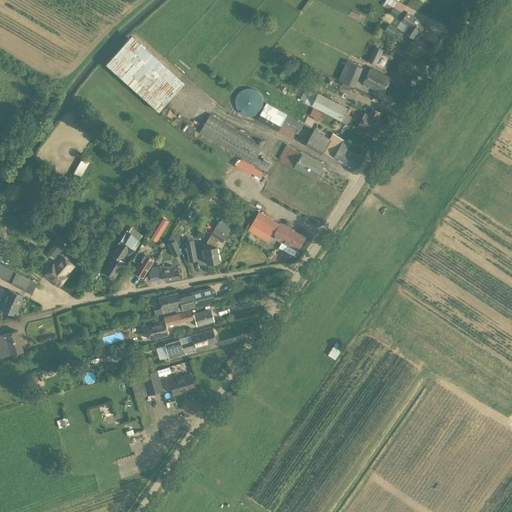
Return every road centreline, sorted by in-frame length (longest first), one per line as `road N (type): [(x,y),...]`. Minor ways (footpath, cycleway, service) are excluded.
road 1 (unclassified): [(305,264),(482,0)]
road 2 (unclassified): [(136,511),(305,264)]
road 3 (residential): [(66,305),(305,264)]
